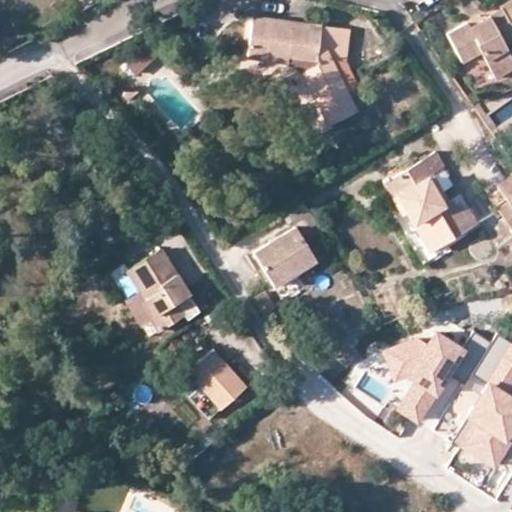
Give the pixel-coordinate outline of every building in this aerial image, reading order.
[(511,0),(510,0),(500,5),(501,8),(467,25),(464,21),(443,31),(458,59),(476,50),(493,76),(511,65),(511,59),(503,42),(511,36),(511,0)] [(291,23),(253,18),(247,58),(288,62),(291,58),(316,61),(319,65),(304,72),(329,124),(358,111),(348,93),(359,88),(345,62),(349,31),(301,24),(299,32),(291,31),(291,23)] [(291,23),(291,31),(299,32),(301,24),(291,23)] [(156,55),(147,44),(138,52),(141,55),(148,62),(156,55)] [(148,62),(141,55),(128,67),(135,74),(148,62)] [(319,65),(316,61),(291,58),(288,62),(304,72),(319,65)] [(138,92),(133,87),(123,96),(128,101),(138,92)] [(389,124),(375,131),(381,145),(395,138),(389,124)] [(435,153),(390,179),(432,251),(435,249),(473,227),(463,210),(457,199),(446,206),(439,210),(432,201),(439,196),(427,178),(434,173),(444,167),(435,153)] [(439,196),(446,193),(434,173),(427,178),(439,196)] [(404,215),(398,219),(424,261),(437,253),(435,249),(432,251),(390,179),(384,183),(404,215)] [(511,180),(500,189),(510,205),(511,208),(511,180)] [(439,196),(432,201),(439,210),(446,206),(439,196)] [(511,230),(511,208),(510,205),(500,212),(511,230)] [(469,208),(463,210),(473,227),(479,223),(469,208)] [(296,228),(253,254),(273,286),(316,260),(296,228)] [(182,318),(197,309),(161,250),(125,271),(153,315),(150,318),(165,343),(181,331),(187,327),(182,318)] [(150,318),(153,315),(125,271),(115,278),(143,323),(150,318)] [(264,292),(254,298),(263,314),(273,307),(264,292)] [(473,370),(492,341),(476,330),(465,345),(437,326),(428,339),(421,334),(387,345),(394,367),(421,359),(426,362),(400,401),(420,414),(448,371),(465,382),(473,370)] [(487,379),(451,433),(493,461),(508,438),(511,431),(511,396),(503,391),(511,377),(511,341),(498,332),(492,341),(473,370),(487,379)] [(185,373),(199,389),(219,410),(246,386),(215,349),(185,373)] [(208,420),(219,410),(199,389),(189,398),(208,420)] [(180,450),(189,462),(207,448),(199,437),(180,450)] [(26,478),(27,487),(44,486),(44,476),(26,478)]
